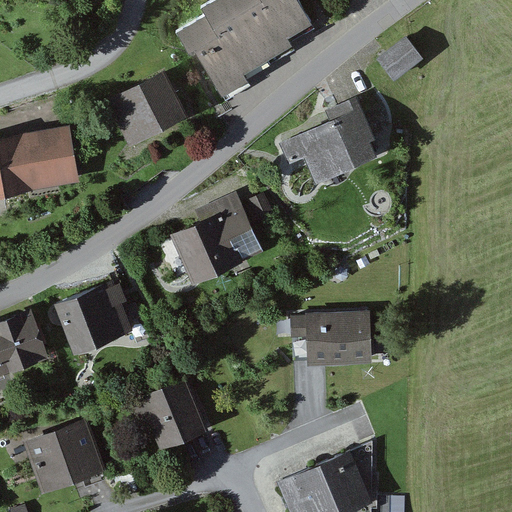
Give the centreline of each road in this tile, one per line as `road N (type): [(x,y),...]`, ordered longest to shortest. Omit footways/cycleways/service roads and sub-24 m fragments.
road 1 (residential): [(416,0),(91,253),(0,297)]
road 2 (residential): [(135,0),(122,38),(103,56),(0,96)]
